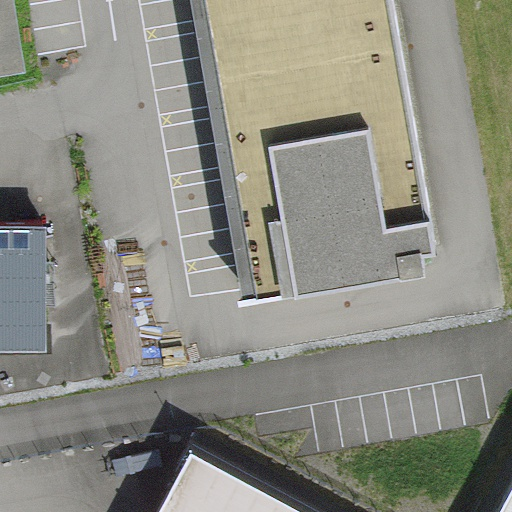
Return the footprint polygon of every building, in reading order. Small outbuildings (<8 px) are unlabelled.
[(15,0),(0,0),(0,73),(27,69),(15,0)] [(439,252),(395,0),(193,0),(243,286),(439,252)] [(0,341),(31,341),(29,210),(0,210),(0,341)] [(356,511),(197,425),(148,511),(356,511)] [(511,511),(511,471),(490,511),(511,511)]
